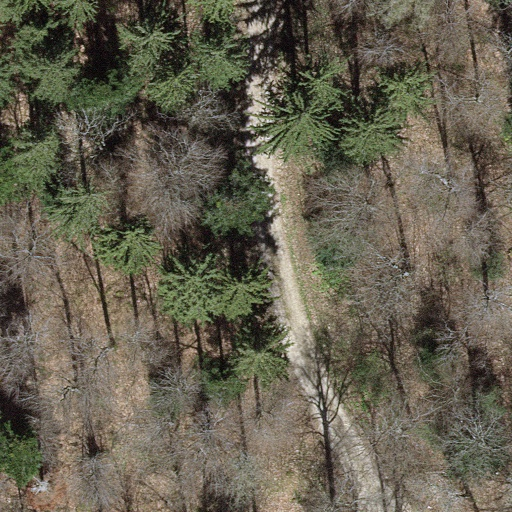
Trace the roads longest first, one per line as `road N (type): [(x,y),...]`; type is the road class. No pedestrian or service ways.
road 1 (track): [(260,0),(257,161),(288,335),(378,511)]
road 2 (track): [(511,25),(258,25)]
